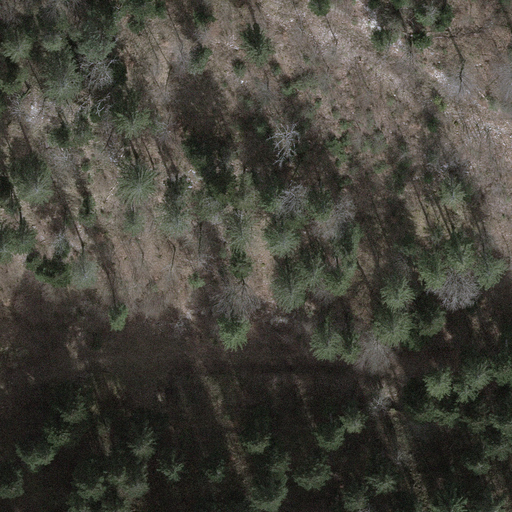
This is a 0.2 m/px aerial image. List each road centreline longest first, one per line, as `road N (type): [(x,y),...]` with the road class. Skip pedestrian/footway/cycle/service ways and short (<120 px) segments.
road 1 (track): [(0,384),(151,357),(511,358)]
road 2 (track): [(511,123),(297,0)]
